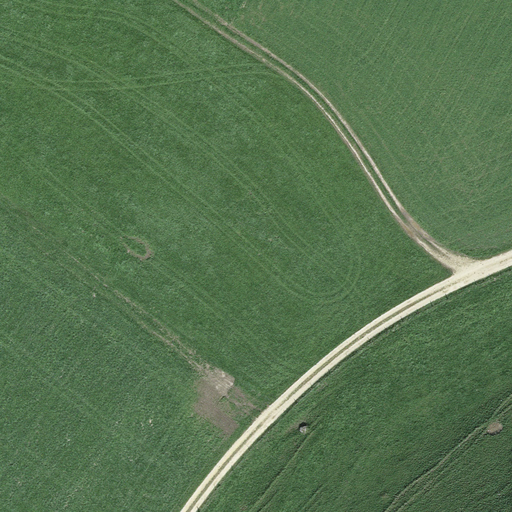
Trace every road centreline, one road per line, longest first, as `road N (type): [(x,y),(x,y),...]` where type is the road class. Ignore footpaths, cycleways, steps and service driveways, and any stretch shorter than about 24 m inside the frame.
road 1 (track): [(453,282),(311,95),(255,50),(165,0)]
road 2 (track): [(453,282),(329,363),(259,429),(190,511)]
